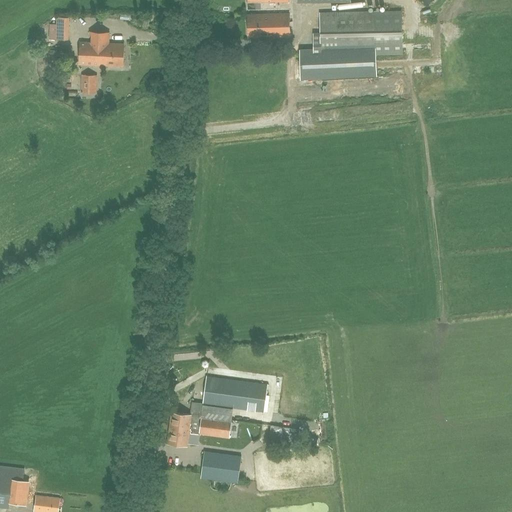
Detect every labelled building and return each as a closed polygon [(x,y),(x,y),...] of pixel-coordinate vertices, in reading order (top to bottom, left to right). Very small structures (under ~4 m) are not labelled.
[(401,11),(373,12),(320,13),(320,33),(313,34),(314,49),(300,50),(301,79),(376,76),(375,55),(402,54),(401,11)] [(248,37),(289,36),(289,14),(248,14),(248,37)] [(68,40),(69,17),(57,17),(56,39),(68,40)] [(89,32),(89,35),(91,35),(91,42),(80,41),(79,65),(122,66),(123,44),(108,43),(109,33),(89,32)] [(97,75),(82,75),(81,93),(96,93),(97,75)] [(398,96),(406,94),(404,81),(396,83),(398,96)] [(205,383),(206,375),(194,373),(193,381),(205,383)] [(263,412),(267,384),(207,376),(203,404),(263,412)] [(228,438),(231,420),(171,412),(167,444),(187,446),(190,425),(200,427),(199,434),(228,438)] [(238,483),(241,457),(204,452),(201,475),(201,478),(238,483)] [(0,507),(9,509),(9,503),(19,504),(20,497),(24,469),(0,465),(0,507)] [(34,511),(57,511),(60,498),(35,495),(33,511),(34,511)]
